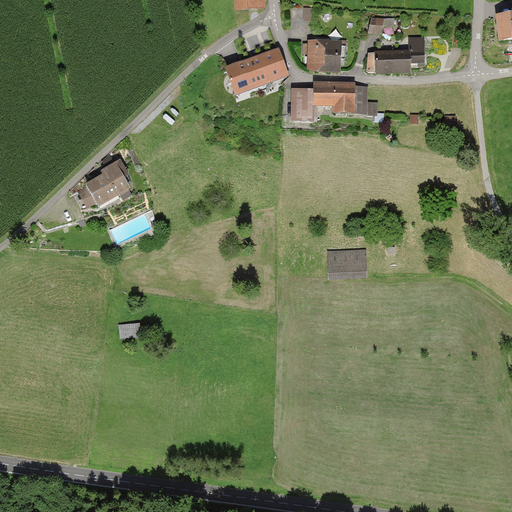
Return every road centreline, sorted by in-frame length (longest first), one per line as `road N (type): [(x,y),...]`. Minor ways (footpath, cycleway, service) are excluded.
road 1 (track): [(0,248),(193,64),(240,29),(276,16)]
road 2 (tertiary): [(345,511),(0,463)]
road 3 (residential): [(275,0),(285,56),(301,76),(476,76)]
road 4 (track): [(511,313),(461,280),(371,278),(371,264)]
road 5 (unclassified): [(476,76),(487,183),(511,233)]
